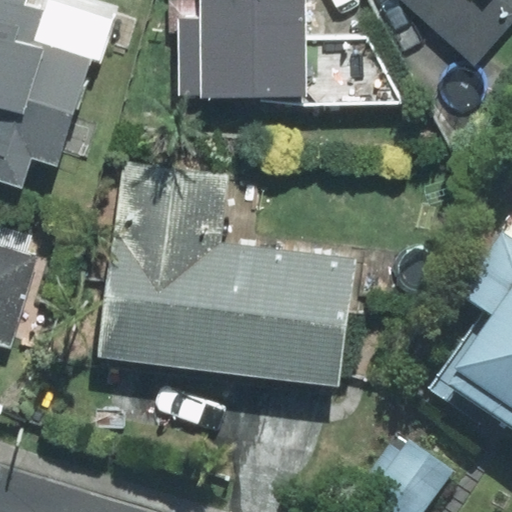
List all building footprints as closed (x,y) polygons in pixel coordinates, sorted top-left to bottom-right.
[(36,8),(10,0),(0,0),(0,154),(27,163),(34,139),(59,146),(88,51),(29,33),(36,8)] [(305,81),(304,0),(207,0),(208,4),(190,4),(190,81),(305,81)] [(511,0),(431,0),(482,44),(511,9),(511,0)] [(226,180),(136,169),(116,343),(343,369),(355,262),(218,246),(226,180)] [(34,254),(0,244),(0,328),(11,332),(34,254)] [(511,246),(508,244),(473,297),(495,311),(446,383),(511,426),(511,246)] [(380,511),(429,511),(457,473),(400,433),(356,495),(380,511)]
